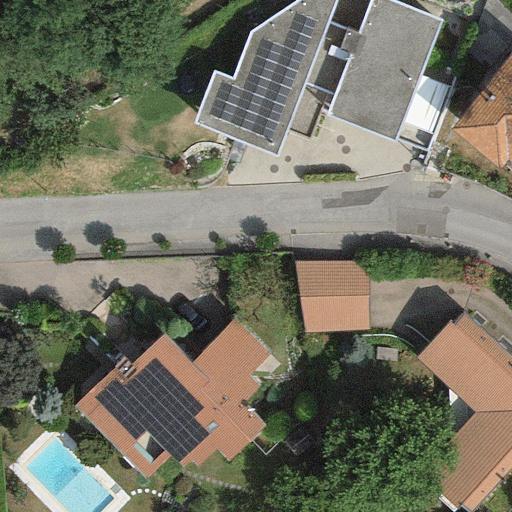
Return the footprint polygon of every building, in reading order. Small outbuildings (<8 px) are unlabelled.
[(337,2),(332,0),(301,0),(246,38),(235,85),(212,83),(193,131),(277,169),(299,93),(331,104),(325,124),(393,152),(440,27),(371,0),(358,35),(330,27),(337,2)] [(511,61),(453,136),(511,182),(511,61)] [(364,265),(296,269),(300,335),(368,331),(364,265)] [(477,511),(511,474),(511,368),(457,319),(413,367),(477,426),(424,484),(454,511),(477,511)] [(159,337),(75,413),(144,488),(173,462),(190,481),(213,460),(224,471),(263,435),(239,408),(258,390),(247,378),(267,360),(232,322),(185,365),(159,337)]
